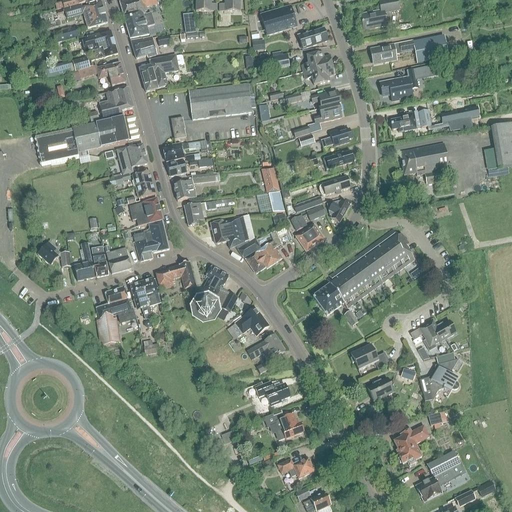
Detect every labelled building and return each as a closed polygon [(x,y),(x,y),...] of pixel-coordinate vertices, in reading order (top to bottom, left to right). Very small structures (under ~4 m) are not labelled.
[(86,5),(100,1),(99,0),(70,0),(54,5),(56,11),(64,8),(65,9),(85,3),(86,5)] [(120,0),(119,0),(122,11),(123,17),(123,18),(145,12),(144,8),(157,4),(156,0),(120,0)] [(210,0),(195,0),(195,12),(210,12),(216,12),(216,5),(210,5),(210,0)] [(239,0),(224,0),(224,5),(219,5),(219,12),(224,12),(239,13),(239,0)] [(359,16),(362,28),(363,31),(386,26),(383,13),(398,10),(395,0),(386,0),(378,2),(380,11),(359,16)] [(107,24),(101,3),(81,8),(81,6),(64,10),(67,19),(83,15),(87,30),(107,24)] [(263,25),(266,37),(283,32),(295,29),(292,18),(289,7),(273,12),(260,16),(263,25)] [(146,12),(145,12),(123,18),(129,40),(148,35),(146,27),(149,27),(150,24),(146,12)] [(76,28),(52,34),(54,44),(79,38),(76,28)] [(311,48),(327,42),(323,29),(315,32),(307,34),(307,33),(297,36),(302,51),(311,48)] [(85,53),(94,51),(97,61),(117,55),(110,32),(81,40),(85,53)] [(169,37),(156,39),(158,47),(170,45),(169,37)] [(414,52),(416,58),(417,64),(447,58),(443,37),(412,43),(412,42),(399,45),(399,44),(393,46),(393,45),(370,50),(373,66),(396,61),(395,56),(414,52)] [(145,40),(130,43),(135,60),(147,57),(147,58),(156,56),(151,39),(145,40)] [(261,41),(251,42),(252,52),(262,51),(261,41)] [(301,66),(303,73),(331,66),(329,57),(323,58),(322,53),(306,57),(308,64),(301,66)] [(488,56),(489,62),(498,60),(497,54),(488,56)] [(287,55),(269,58),(271,68),(288,65),(287,55)] [(150,67),(138,70),(145,93),(157,90),(167,87),(164,75),(178,72),(177,66),(183,65),(182,56),(175,57),(175,56),(149,62),(150,67)] [(89,58),(72,62),(75,72),(78,72),(92,68),(89,58)] [(92,68),(78,72),(80,80),(97,76),(98,80),(109,77),(111,87),(125,83),(120,64),(96,69),(96,67),(92,68)] [(334,76),(331,66),(303,73),(305,81),(311,79),(313,86),(324,84),(324,83),(329,82),(328,77),(334,76)] [(408,79),(402,80),(402,79),(379,84),(381,96),(390,94),(391,103),(413,98),(412,90),(418,89),(417,84),(421,83),(419,69),(406,72),(408,79)] [(251,114),(247,85),(187,92),(191,121),(251,114)] [(133,109),(128,89),(117,91),(105,94),(107,102),(98,104),(103,121),(122,116),(121,112),(133,109)] [(340,104),(336,92),(310,98),(312,105),(319,103),(320,109),(340,104)] [(281,94),(269,97),(270,102),(278,100),(282,99),(281,94)] [(286,106),(301,102),(299,95),(284,99),(282,99),(278,100),(279,104),(285,103),(286,106)] [(340,104),(320,109),(318,110),(320,117),(313,119),(315,125),(341,119),(339,112),(341,112),(340,104)] [(427,111),(412,114),(399,117),(400,120),(390,122),(391,131),(402,129),(403,132),(415,130),(415,126),(419,126),(420,129),(431,127),(429,121),(427,111)] [(96,112),(88,114),(90,123),(98,121),(96,112)] [(452,115),(453,132),(475,130),(474,114),(452,115)] [(88,151),(128,143),(128,142),(138,140),(139,137),(137,134),(138,131),(135,128),(133,126),(134,123),(135,119),(133,117),(123,119),(123,118),(33,137),(39,168),(78,159),(77,154),(87,151),(88,151)] [(173,140),(184,138),(183,130),(184,130),(182,119),(170,121),(173,140)] [(511,167),(511,124),(490,128),(497,170),(511,167)] [(307,127),(292,132),(294,139),(310,135),(307,127)] [(346,131),(345,129),(329,133),(331,138),(320,141),(322,149),(333,146),(333,148),(349,143),(348,141),(351,140),(349,131),(346,131)] [(311,135),(297,140),(300,148),(314,144),(311,135)] [(184,144),(165,147),(165,150),(162,150),(166,164),(183,159),(182,152),(189,150),(200,148),(201,152),(206,151),(210,150),(210,144),(185,147),(184,144)] [(399,153),(403,177),(416,174),(416,177),(424,175),(426,185),(442,182),(440,172),(448,171),(443,144),(399,153)] [(147,165),(142,146),(117,151),(122,176),(132,174),(131,168),(133,168),(147,165)] [(90,163),(88,151),(87,151),(77,154),(78,159),(79,164),(90,163)] [(109,160),(117,157),(115,151),(107,153),(109,160)] [(328,171),(353,164),(352,162),(354,162),(353,156),(351,157),(350,153),(339,156),(339,155),(335,156),(335,157),(323,161),(326,171),(328,171)] [(300,171),(316,166),(314,157),(297,162),(300,171)] [(183,162),(166,166),(169,178),(186,174),(183,162)] [(273,170),(262,171),(267,194),(278,192),(273,170)] [(132,176),(135,188),(152,184),(149,172),(132,176)] [(223,183),(222,173),(196,175),(196,184),(223,183)] [(128,175),(121,177),(114,179),(115,186),(122,185),(122,182),(129,181),(128,175)] [(349,189),(346,179),(321,187),(319,188),(318,191),(319,195),(322,197),(325,197),(335,194),(335,195),(339,194),(339,193),(349,189)] [(191,181),(173,186),(177,202),(195,198),(191,181)] [(152,184),(135,188),(138,200),(155,195),(152,184)] [(283,200),(290,198),(288,191),(281,193),(283,200)] [(283,213),(279,193),(268,195),(272,214),(283,213)] [(200,204),(184,208),(188,227),(198,225),(198,221),(203,221),(201,212),(216,210),(215,206),(234,203),(233,199),(204,204),(200,205),(200,204)] [(162,221),(156,200),(128,207),(130,216),(131,222),(135,221),(137,228),(162,221)] [(312,200),(293,207),(296,214),(315,207),(312,200)] [(338,224),(348,207),(340,202),(339,204),(338,203),(326,206),(329,216),(331,217),(329,219),(338,224)] [(114,210),(117,216),(124,212),(121,206),(114,210)] [(310,223),(325,216),(321,206),(305,212),(310,223)] [(286,223),(283,215),(272,218),(274,226),(286,223)] [(295,232),(306,226),(301,216),(290,221),(295,232)] [(242,217),(210,225),(215,246),(227,243),(229,250),(235,248),(243,259),(259,249),(254,241),(248,243),(242,217)] [(95,219),(88,220),(90,230),(97,229),(95,219)] [(144,241),(134,243),(140,263),(152,260),(151,255),(169,250),(162,223),(148,227),(149,229),(148,232),(144,233),(145,239),(143,239),(144,241)] [(295,238),(305,253),(323,241),(313,225),(295,238)] [(355,237),(362,229),(358,226),(351,234),(355,237)] [(267,245),(245,260),(255,275),(265,268),(266,270),(282,259),(275,250),(282,246),(292,241),(286,228),(269,235),(273,242),(268,245),(267,245)] [(346,310),(414,261),(405,248),(408,245),(401,235),(397,237),(393,231),(325,280),(329,285),(312,298),(326,317),(343,305),(346,310)] [(47,243),(37,255),(50,267),(58,258),(60,257),(61,269),(70,268),(68,253),(60,254),(55,250),(47,243)] [(465,251),(475,247),(474,243),(463,247),(465,251)] [(105,263),(103,253),(102,248),(91,250),(95,271),(96,278),(108,276),(106,267),(105,263)] [(85,265),(73,267),(77,283),(94,279),(89,251),(83,252),(83,257),(85,265)] [(106,257),(111,275),(131,270),(125,252),(106,257)] [(166,271),(155,275),(159,291),(174,287),(173,280),(181,278),(184,290),(195,287),(189,263),(179,266),(166,270),(166,271)] [(423,267),(413,274),(416,279),(426,273),(423,267)] [(228,277),(211,268),(205,278),(208,279),(203,289),(210,293),(209,296),(221,306),(220,309),(229,314),(237,299),(226,293),(225,295),(220,292),(222,287),(223,287),(228,277)] [(157,294),(153,279),(141,283),(148,308),(160,304),(157,294)] [(141,283),(129,287),(134,300),(132,301),(136,312),(141,310),(144,321),(152,319),(148,308),(141,283)] [(129,307),(124,288),(104,294),(108,306),(95,310),(99,321),(96,322),(100,347),(119,344),(116,320),(112,320),(112,318),(117,316),(120,324),(135,319),(131,307),(129,307)] [(209,319),(213,313),(211,307),(207,305),(206,304),(199,305),(196,310),(197,317),(202,320),(209,319)] [(255,337),(269,328),(255,309),(234,324),(235,325),(230,328),(237,338),(242,335),(249,329),(255,337)] [(349,312),(342,316),(351,328),(357,323),(349,312)] [(434,346),(439,343),(439,344),(456,334),(448,322),(436,329),(432,322),(419,330),(425,341),(422,343),(428,353),(436,348),(434,346)] [(284,353),(274,336),(263,342),(264,343),(246,353),(251,361),(264,354),(269,361),(284,353)] [(143,347),(144,356),(158,354),(157,345),(152,346),(151,341),(142,343),(143,347)] [(352,364),(354,364),(358,372),(374,364),(377,371),(389,365),(384,354),(376,358),(370,345),(350,355),(352,359),(350,360),(352,364)] [(417,352),(422,361),(427,358),(422,349),(417,352)] [(455,354),(444,357),(446,363),(457,360),(455,354)] [(434,367),(436,374),(436,375),(435,377),(427,379),(432,401),(438,392),(444,390),(450,394),(452,391),(453,391),(456,391),(457,389),(458,387),(457,385),(456,384),(458,381),(451,377),(450,372),(457,361),(434,367)] [(270,369),(266,362),(255,369),(259,376),(270,369)] [(253,386),(257,396),(258,400),(266,396),(271,407),(281,403),(280,402),(289,398),(284,386),(272,390),(268,380),(253,386)] [(373,403),(393,393),(387,380),(366,390),(373,403)] [(240,425),(234,411),(225,415),(227,419),(222,421),(226,431),(240,425)] [(297,425),(293,415),(283,419),(280,413),(264,419),(267,429),(275,426),(278,432),(275,434),(278,442),(284,440),(284,441),(303,434),(299,424),(297,425)] [(427,417),(430,427),(442,424),(439,414),(427,417)] [(401,439),(393,443),(400,456),(397,457),(402,466),(407,463),(409,468),(416,465),(414,461),(421,458),(415,445),(429,438),(423,427),(411,434),(409,431),(402,435),(402,436),(400,437),(401,439)] [(232,432),(220,437),(224,446),(236,441),(232,432)] [(441,494),(437,486),(455,477),(444,456),(426,466),(433,478),(424,483),(424,484),(415,488),(423,503),(441,494)] [(313,473),(313,471),(314,470),(312,467),(310,466),(307,460),(298,464),(298,463),(292,466),(290,461),(277,467),(281,476),(289,472),(291,478),(296,476),(298,480),(313,473)] [(476,489),(481,499),(495,492),(491,482),(476,489)] [(298,503),(310,497),(305,489),(294,495),(298,503)] [(453,500),(458,509),(475,501),(470,491),(453,500)] [(314,511),(315,511),(330,511),(328,508),(330,507),(324,494),(303,505),(306,511),(314,511)]
